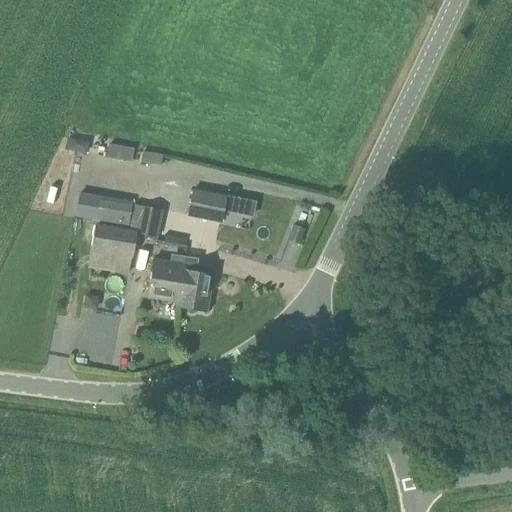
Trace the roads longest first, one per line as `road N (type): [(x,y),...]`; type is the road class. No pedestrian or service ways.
road 1 (tertiary): [(457,0),(307,313)]
road 2 (tertiary): [(307,313),(235,371),(174,395),(0,380)]
road 3 (tertiary): [(413,491),(387,429),(307,313)]
